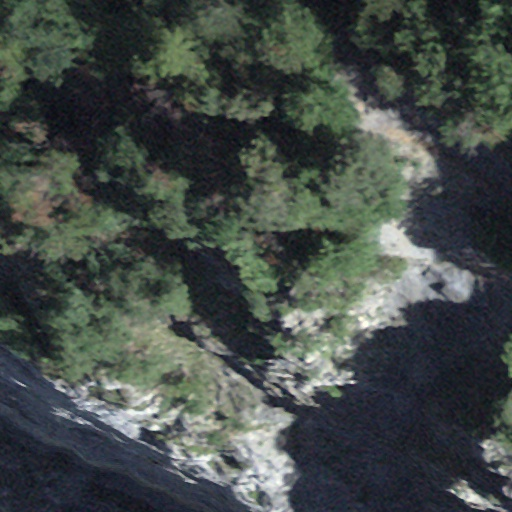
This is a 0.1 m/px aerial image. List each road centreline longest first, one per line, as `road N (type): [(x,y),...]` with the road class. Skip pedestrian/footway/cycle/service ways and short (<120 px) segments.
road 1 (unclassified): [(336,0),(383,110),(511,184)]
road 2 (unclassified): [(0,434),(104,469),(195,511)]
